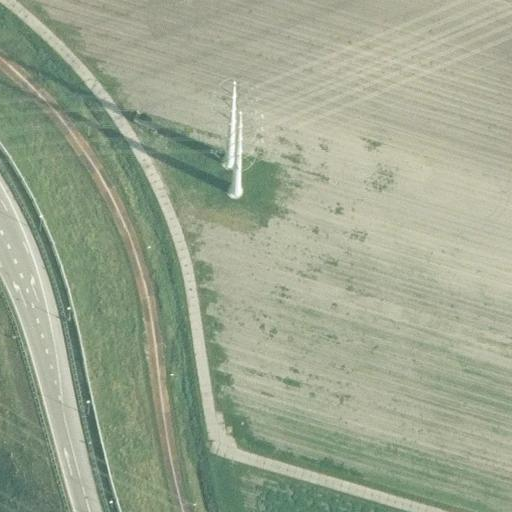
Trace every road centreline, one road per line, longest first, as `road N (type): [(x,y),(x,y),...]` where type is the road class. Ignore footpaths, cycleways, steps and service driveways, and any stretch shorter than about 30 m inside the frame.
road 1 (track): [(4,0),(90,84),(148,166),(191,283),(216,453),(416,511)]
road 2 (motorway): [(80,511),(33,313),(0,232)]
